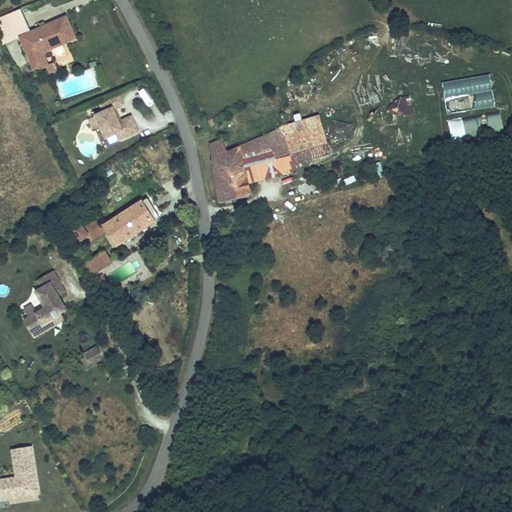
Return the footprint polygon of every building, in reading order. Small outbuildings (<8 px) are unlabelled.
[(24,11),(8,20),(16,37),(21,35),(38,70),(47,65),(53,63),(52,60),(48,52),(78,37),(66,13),(33,29),(24,11)] [(53,63),(47,65),(52,75),(62,70),(56,58),(52,60),(53,63)] [(95,67),(102,90),(108,88),(102,65),(95,67)] [(491,77),(443,81),(445,113),(494,109),(491,77)] [(133,129),(126,115),(114,122),(106,109),(116,103),(112,95),(93,105),(98,113),(90,117),(96,126),(102,138),(112,133),(116,139),(133,129)] [(402,115),(413,115),(412,97),(402,97),(402,115)] [(451,140),(503,130),(500,111),(447,120),(451,140)] [(96,126),(90,117),(84,121),(89,130),(96,126)] [(335,121),(333,137),(350,139),(352,123),(335,121)] [(251,198),(246,177),(243,164),(277,155),(281,154),(280,146),(283,145),(281,138),(211,163),(222,205),(251,198)] [(243,164),(246,177),(280,167),(277,155),(243,164)] [(119,238),(161,213),(150,194),(108,219),(119,238)] [(97,213),(77,227),(84,237),(103,223),(97,213)] [(111,247),(92,259),(99,271),(118,259),(111,247)] [(130,258),(107,272),(113,283),(136,269),(130,258)] [(59,292),(62,290),(59,285),(65,280),(52,261),(37,272),(42,279),(44,282),(39,285),(48,298),(39,304),(34,296),(26,301),(32,309),(27,312),(35,324),(56,310),(55,307),(63,302),(65,300),(59,292)] [(59,292),(65,300),(68,298),(62,290),(59,292)] [(35,324),(38,328),(67,309),(63,302),(55,307),(56,310),(35,324)] [(101,334),(89,342),(93,348),(105,340),(101,334)] [(105,340),(93,348),(102,348),(105,340)] [(36,483),(29,440),(10,443),(14,467),(17,466),(18,471),(15,472),(0,474),(0,492),(0,493),(7,492),(6,485),(14,483),(15,486),(36,483)] [(7,492),(37,488),(36,483),(15,486),(14,483),(6,485),(7,492)]
